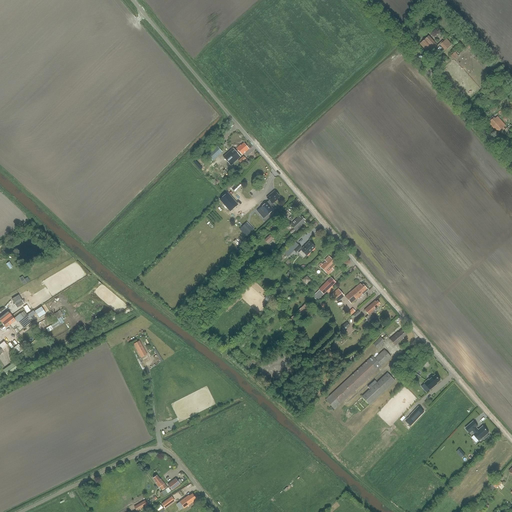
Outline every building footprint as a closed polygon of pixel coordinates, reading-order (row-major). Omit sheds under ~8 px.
[(430,54),(438,47),(434,42),(437,40),(432,34),(430,37),(429,36),(422,42),(423,43),(421,45),(428,52),(430,54)] [(447,39),(440,45),(445,51),(452,45),(447,39)] [(475,54),(479,50),(472,43),(468,46),(475,54)] [(460,55),(457,51),(451,56),(454,59),(460,55)] [(491,122),(489,123),(497,133),(499,131),(501,133),(505,129),(503,127),(505,126),(497,116),(495,119),(494,118),(490,121),(491,122)] [(240,145),(236,148),(236,149),(239,151),(242,155),(249,149),(244,143),(241,145),(240,145)] [(213,161),(222,152),(216,145),(206,154),(213,161)] [(239,151),(236,149),(235,150),(233,149),(223,158),(231,166),(241,157),(237,153),(239,151)] [(281,197),(275,191),(267,198),(270,201),(268,203),(268,202),(257,211),(264,219),(274,210),(271,206),(273,205),(273,204),(277,201),(276,201),(281,197)] [(238,205),(228,193),(220,200),(230,211),(238,205)] [(299,216),(290,225),(296,231),(305,222),(304,221),(305,220),(302,216),(301,218),(299,216)] [(251,232),(244,225),(239,229),(246,237),(251,232)] [(268,244),(273,238),(270,235),(264,240),(268,244)] [(309,241),(301,250),(307,256),(315,247),(309,241)] [(294,242),(290,246),(294,249),(293,250),(296,253),(301,248),(298,244),(298,245),(294,242)] [(321,263),(319,265),(320,267),(328,274),(333,269),(332,268),(333,267),(336,265),(333,262),(334,261),(329,256),(325,260),(326,261),(322,265),(321,263)] [(306,284),(311,280),(308,276),(303,280),(306,284)] [(20,279),(24,285),(29,281),(27,278),(24,280),(23,277),(20,279)] [(331,278),(319,290),(324,295),(327,292),(328,293),(334,288),(332,286),(336,283),(331,278)] [(351,303),(355,300),(358,298),(359,299),(361,298),(360,296),(362,294),(363,295),(368,290),(363,284),(361,286),(360,284),(345,297),(351,303)] [(337,303),(344,296),(338,289),(331,295),(337,303)] [(317,301),(323,294),(319,290),(312,297),(317,301)] [(17,308),(24,304),(19,295),(12,299),(15,304),(17,308)] [(375,301),(364,310),(369,315),(365,318),(370,323),(375,319),(372,316),(376,312),(375,310),(380,306),(379,305),(380,304),(377,301),(376,302),(375,301)] [(305,305),(295,314),(299,319),(309,310),(305,305)] [(0,320),(3,323),(12,316),(8,311),(0,317),(0,320)] [(31,323),(28,320),(31,317),(29,314),(24,318),(19,322),(24,329),(31,323)] [(12,316),(3,323),(6,328),(16,320),(17,323),(23,319),(20,315),(14,319),(12,316)] [(293,316),(288,321),(292,326),(297,321),(293,316)] [(344,331),(350,326),(347,322),(341,327),(344,331)] [(398,332),(390,339),(395,346),(403,338),(407,334),(402,329),(398,333),(398,332)] [(380,337),(373,344),(378,349),(385,341),(380,337)] [(139,341),(134,344),(141,358),(147,355),(139,341)] [(14,348),(18,354),(21,352),(23,354),(26,351),(25,349),(23,350),(18,344),(14,348)] [(377,370),(380,367),(391,357),(384,350),(373,360),(371,358),(368,360),(377,370)] [(353,353),(345,358),(348,362),(356,357),(358,356),(356,352),(354,354),(353,353)] [(335,409),(377,370),(368,360),(326,400),(335,409)] [(3,369),(7,375),(17,369),(13,363),(3,369)] [(395,382),(387,373),(361,397),(369,406),(395,382)] [(433,376),(424,383),(430,391),(438,384),(437,384),(441,380),(436,374),(433,376)] [(424,412),(418,406),(409,416),(410,417),(408,419),(407,418),(405,421),(411,426),(424,412)] [(489,433),(483,426),(478,430),(477,428),(478,426),(473,421),(465,428),(470,434),(472,431),(474,433),(473,434),(479,441),(483,438),(485,440),(489,436),(487,434),(489,433)] [(162,490),(167,487),(161,479),(160,480),(157,475),(153,478),(156,483),(159,488),(160,487),(162,490)] [(176,478),(168,484),(173,490),(180,484),(176,478)] [(496,489),(502,483),(497,478),(492,484),(496,489)] [(160,492),(163,497),(172,491),(169,487),(160,492)] [(193,501),(196,499),(192,494),(189,496),(189,495),(180,502),(184,508),(194,502),(193,501)] [(169,498),(162,504),(165,508),(172,503),(169,498)]
